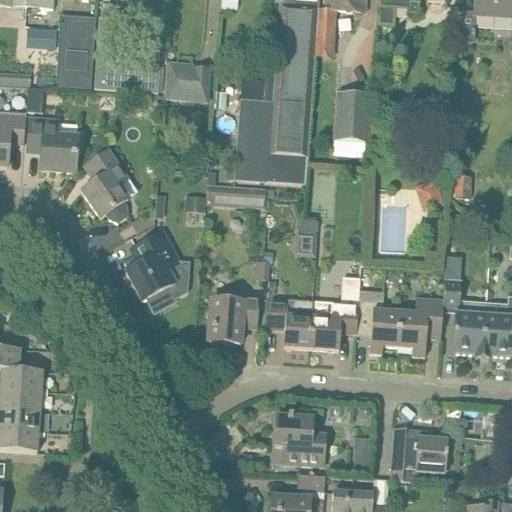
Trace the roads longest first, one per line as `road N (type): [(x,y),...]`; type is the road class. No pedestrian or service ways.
road 1 (residential): [(168,433),(61,230),(43,212),(0,204)]
road 2 (residential): [(387,389),(255,388),(168,433)]
road 3 (residential): [(511,398),(387,389)]
